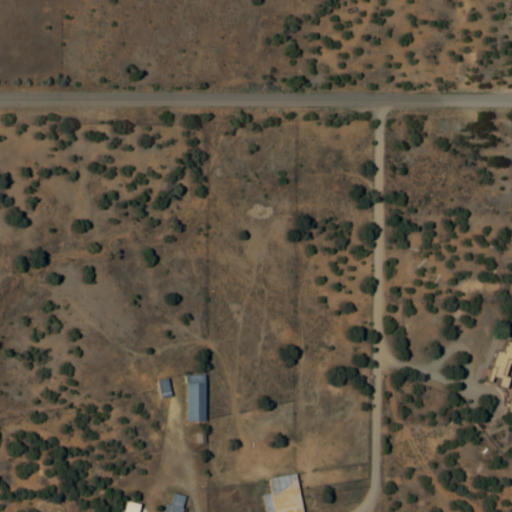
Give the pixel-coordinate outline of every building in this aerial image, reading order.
[(511,342),(502,340),(499,351),(492,349),(483,381),(492,383),(492,384),(500,386),(508,359),(511,359),(511,342)] [(180,375),(180,422),(199,422),(199,375),(180,375)] [(165,398),(164,378),(153,379),(154,398),(165,398)] [(297,511),(291,474),(264,478),(266,493),(257,494),(259,511),(297,511)] [(161,511),(178,511),(182,498),(167,494),(161,511)] [(61,511),(62,500),(49,499),(48,511),(61,511)] [(133,511),(135,505),(121,501),(117,511),(133,511)]
